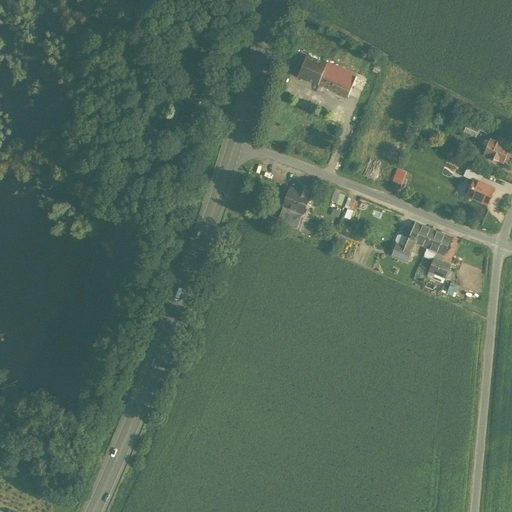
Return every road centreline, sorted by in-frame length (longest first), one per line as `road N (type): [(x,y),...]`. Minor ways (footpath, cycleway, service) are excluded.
road 1 (secondary): [(236,137),(182,296),(92,511)]
road 2 (unclassified): [(501,244),(236,137)]
road 3 (unclassified): [(501,244),(474,511)]
road 4 (secondary): [(275,0),(236,137)]
